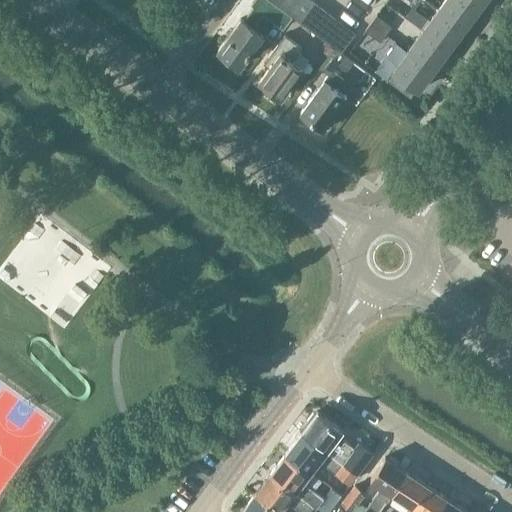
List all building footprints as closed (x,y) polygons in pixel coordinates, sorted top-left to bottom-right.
[(287,12),(278,5),(270,0),(253,0),(251,3),(254,6),(244,19),(241,17),(217,50),(229,59),(227,62),(235,68),(238,65),(240,67),(253,48),(262,55),(272,41),(264,35),(264,34),(253,26),(263,12),(283,28),(292,16),(287,12)] [(281,0),(278,5),(287,12),(295,0),(281,0)] [(309,0),(295,0),(287,12),(292,16),(296,19),(309,0)] [(311,0),(309,0),(296,19),(305,26),(320,6),(311,0)] [(479,7),(469,0),(444,0),(438,9),(464,28),(479,7)] [(329,13),(320,6),(305,26),(314,32),(329,13)] [(438,9),(423,29),(448,48),(464,28),(438,9)] [(329,13),(314,32),(323,39),(338,20),(329,13)] [(375,15),(370,22),(385,34),(391,26),(376,15),(375,15)] [(347,26),(338,20),(323,39),(325,40),(332,46),(347,26)] [(385,34),(370,22),(365,30),(364,30),(380,41),(385,34)] [(332,46),(334,47),(341,53),(356,33),(347,26),(332,46)] [(448,48),(423,29),(407,50),(433,69),(448,48)] [(270,67),(259,81),(271,90),(270,92),(277,97),(278,96),(281,98),(303,68),(291,59),(301,46),(291,38),(285,34),(277,44),(263,62),(270,67)] [(334,47),(332,46),(325,40),(322,45),(323,52),(328,56),(334,47)] [(327,74),(300,111),(323,128),(325,125),(328,128),(335,119),(331,117),(347,95),(335,87),(345,74),(335,66),(344,54),(341,53),(334,47),(328,56),(319,68),(327,74)] [(377,66),(374,70),(386,79),(410,97),(416,89),(417,90),(433,69),(407,50),(392,71),(389,75),(377,66)] [(308,422),(301,432),(326,451),(332,456),(356,473),(372,452),(357,441),(354,446),(344,439),(339,446),(333,442),(342,430),(317,411),(315,413),(312,411),(306,420),(308,422)] [(326,451),(301,432),(285,452),(310,471),(326,451)] [(285,452),(269,472),(312,505),(315,507),(323,497),(302,481),(310,471),(285,452)] [(356,473),(332,456),(325,465),(349,482),(356,473)] [(380,485),(365,507),(371,511),(378,511),(391,492),(406,470),(385,456),(370,479),(380,485)] [(406,470),(391,492),(411,505),(426,483),(406,470)] [(278,511),(279,511),(287,501),(298,509),(298,508),(304,511),(306,511),(312,505),(269,472),(254,493),(278,511)] [(411,505),(406,511),(436,511),(446,497),(427,484),(426,483),(411,505)] [(354,485),(341,504),(350,511),(357,502),(357,501),(364,492),(354,485)] [(278,511),(254,493),(239,511),(279,511),(278,511)] [(321,511),(328,511),(333,505),(323,497),(315,507),(321,511)] [(446,497),(436,511),(466,511),(468,510),(447,497),(446,497)] [(357,502),(350,511),(351,511),(371,511),(365,507),(357,502)]
